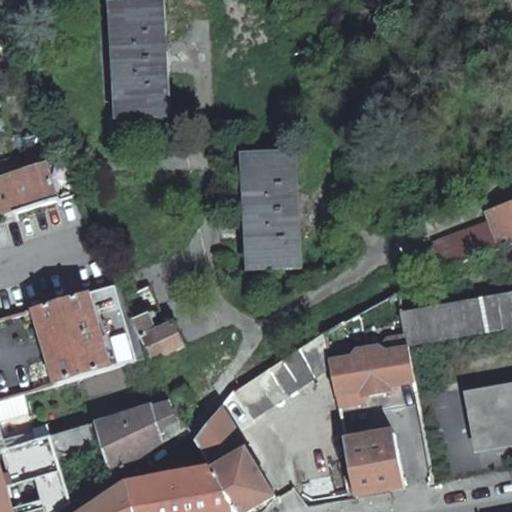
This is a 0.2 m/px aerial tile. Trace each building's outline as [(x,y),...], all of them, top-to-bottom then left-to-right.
[(168,117),(162,0),(157,0),(114,2),(119,120),(168,117)] [(22,79),(16,67),(0,71),(0,101),(28,93),(22,79)] [(69,183),(52,146),(25,154),(31,173),(48,168),(54,188),(69,183)] [(300,270),(294,155),(245,156),(252,272),(300,270)] [(76,197),(69,183),(54,188),(48,168),(31,173),(4,181),(13,215),(76,197)] [(13,215),(4,181),(0,181),(0,202),(4,217),(13,215)] [(511,205),(487,215),(491,225),(434,246),(442,272),(507,247),(511,244),(511,205)] [(59,388),(150,359),(134,324),(123,301),(118,289),(37,313),(59,388)] [(396,294),(326,334),(332,369),(331,370),(339,410),(365,405),(364,399),(389,395),(388,389),(413,386),(410,373),(412,373),(407,347),(404,347),(399,317),(401,316),(396,294)] [(511,296),(463,305),(401,316),(399,317),(404,347),(407,347),(511,329),(511,296)] [(150,359),(151,363),(184,345),(174,325),(155,333),(148,317),(134,324),(150,359)] [(195,445),(235,511),(254,511),(276,498),(231,420),(247,408),(256,421),(331,370),(332,369),(326,334),(305,346),(234,392),(195,445)] [(511,389),(470,396),(476,435),(511,428),(511,389)] [(169,402),(174,413),(189,405),(182,390),(166,396),(169,402)] [(5,399),(0,400),(0,421),(27,414),(22,396),(5,402),(5,399)] [(102,458),(108,480),(181,430),(174,413),(169,402),(98,423),(100,429),(95,430),(99,446),(104,444),(108,457),(102,458)] [(58,466),(60,466),(88,458),(95,447),(88,426),(50,439),(58,466)] [(32,431),(36,443),(48,439),(45,428),(32,431)] [(345,445),(355,498),(405,490),(395,437),(345,445)] [(60,511),(71,505),(60,466),(58,466),(50,439),(48,439),(36,443),(30,445),(11,450),(2,453),(12,487),(24,484),(33,511),(60,511)] [(10,445),(11,450),(30,445),(28,439),(10,445)] [(130,484),(141,511),(235,511),(195,445),(193,440),(172,454),(184,475),(130,484)] [(0,511),(12,511),(11,507),(15,506),(11,494),(8,495),(0,469),(0,511)] [(86,511),(141,511),(130,484),(130,483),(117,492),(86,511)]
